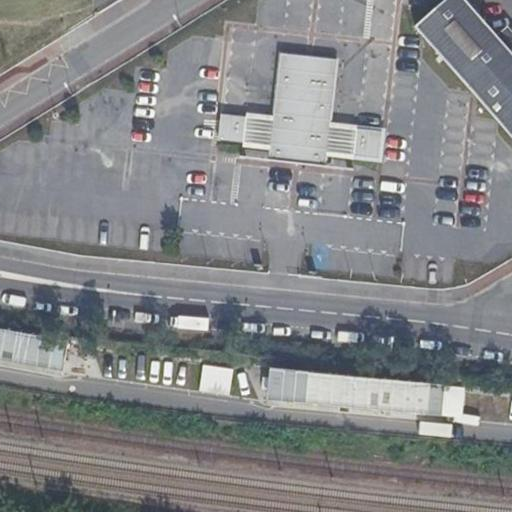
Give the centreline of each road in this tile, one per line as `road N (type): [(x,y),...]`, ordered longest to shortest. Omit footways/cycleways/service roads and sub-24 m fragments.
road 1 (tertiary): [(0,275),(496,332)]
road 2 (residential): [(182,0),(0,115)]
